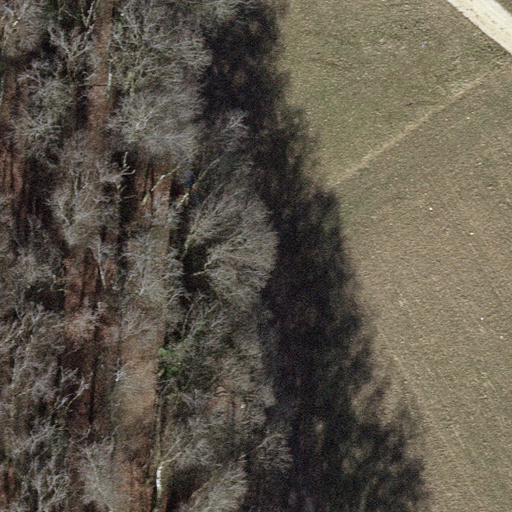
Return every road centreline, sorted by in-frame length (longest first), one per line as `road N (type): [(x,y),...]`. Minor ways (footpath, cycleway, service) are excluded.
road 1 (track): [(305,511),(189,0)]
road 2 (track): [(293,459),(181,419),(99,333),(0,164)]
